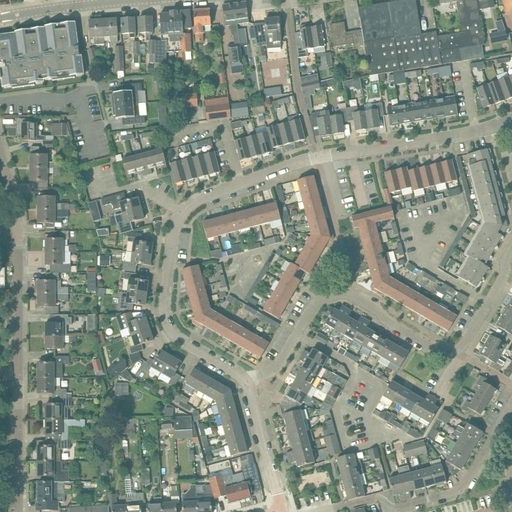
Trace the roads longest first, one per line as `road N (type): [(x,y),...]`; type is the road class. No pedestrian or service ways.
road 1 (residential): [(17,511),(18,230),(0,149)]
road 2 (residential): [(243,380),(185,343),(165,319),(175,223),(204,195),(316,157)]
road 3 (residential): [(312,511),(376,497),(395,507),(460,490),(511,404)]
road 4 (residential): [(316,157),(498,123)]
road 5 (residential): [(349,295),(319,300),(275,368),(243,380)]
road 6 (residential): [(349,295),(316,157)]
road 7 (tertiary): [(0,17),(138,0)]
road 8 (residential): [(281,511),(243,380)]
road 9 (residential): [(453,350),(435,350),(349,295)]
road 10 (residential): [(511,247),(501,280),(453,350)]
